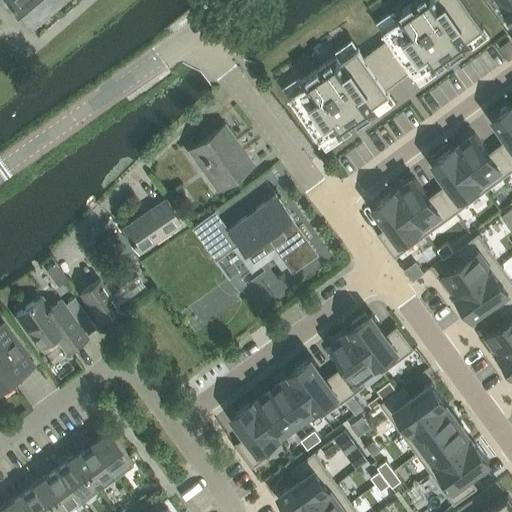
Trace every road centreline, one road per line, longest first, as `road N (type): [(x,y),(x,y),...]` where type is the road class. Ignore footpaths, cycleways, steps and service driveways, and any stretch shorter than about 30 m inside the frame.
road 1 (residential): [(176,427),(380,276)]
road 2 (residential): [(197,33),(0,171)]
road 3 (residential): [(327,206),(511,72)]
road 4 (residential): [(0,442),(100,371),(128,372),(176,427)]
road 5 (residential): [(511,449),(380,276)]
road 6 (residential): [(327,206),(197,33)]
